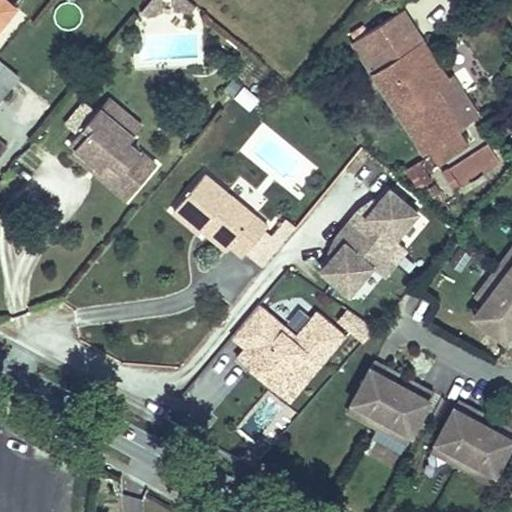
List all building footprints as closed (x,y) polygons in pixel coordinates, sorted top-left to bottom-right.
[(0,0),(0,28),(0,29),(21,3),(16,0),(0,0)] [(467,134),(440,90),(433,93),(421,75),(422,70),(438,61),(428,45),(425,44),(422,44),(398,59),(378,27),(358,40),(432,154),(467,134)] [(0,61),(0,109),(15,92),(24,82),(0,61)] [(433,93),(440,90),(451,83),(438,61),(422,70),(421,75),(433,93)] [(250,110),(260,98),(245,85),(234,97),(250,110)] [(101,108),(135,137),(145,127),(110,97),(101,107),(101,108)] [(100,172),(130,197),(158,164),(132,142),(135,137),(101,108),(73,141),(79,146),(104,168),(100,172)] [(487,139),(439,167),(453,191),(501,163),(487,139)] [(75,151),(100,172),(104,168),(79,146),(75,151)] [(428,169),(418,175),(428,191),(437,184),(428,169)] [(201,228),(207,223),(210,219),(235,240),(234,242),(247,253),(249,250),(268,228),(270,225),(208,172),(177,208),(201,228)] [(401,242),(424,214),(395,191),(384,204),(372,218),(364,212),(353,225),(401,265),(413,251),(401,242)] [(372,218),(384,204),(380,201),(364,212),(372,218)] [(210,219),(207,223),(231,244),(234,242),(235,240),(210,219)] [(287,244),(301,227),(292,219),(278,236),(287,244)] [(401,265),(353,225),(341,239),(349,245),(338,260),(326,273),(356,297),(379,269),(391,279),(401,265)] [(268,267),(287,244),(278,236),(268,228),(249,250),(268,267)] [(338,260),(349,245),(341,239),(333,256),(338,260)] [(511,255),(508,253),(495,270),(510,269),(511,265),(511,255)] [(505,353),(511,344),(511,336),(509,335),(511,331),(511,265),(510,269),(495,270),(468,306),(476,312),(490,322),(480,335),(505,353)] [(346,307),(337,321),(365,339),(374,324),(346,307)] [(305,398),(352,341),(322,316),(303,341),(300,345),(289,336),(289,330),(263,309),(236,343),(249,354),(262,364),(254,374),(280,395),(289,384),(305,398)] [(476,312),(467,325),(480,335),(490,322),(476,312)] [(303,341),(289,330),(289,336),(300,345),(303,341)] [(254,374),(262,364),(249,354),(241,364),(254,374)] [(368,375),(348,417),(358,422),(363,436),(385,447),(398,441),(409,446),(429,404),(413,397),(410,404),(399,399),(391,395),(380,389),(383,382),(368,375)] [(394,387),(383,382),(380,389),(391,395),(394,387)] [(296,409),(305,398),(289,384),(280,395),(296,409)] [(399,399),(410,404),(413,397),(402,391),(399,399)] [(454,410),(433,453),(444,457),(448,471),(471,482),(484,477),(494,482),(511,444),(511,438),(499,432),(496,439),(485,434),(476,430),(466,425),(469,418),(454,410)] [(358,422),(348,417),(343,426),(363,436),(358,422)] [(480,423),(469,418),(466,425),(476,430),(480,423)] [(496,439),(499,432),(488,427),(485,434),(496,439)] [(398,441),(385,447),(404,456),(409,446),(398,441)] [(444,457),(433,453),(429,462),(448,471),(444,457)] [(471,482),(490,491),(494,482),(484,477),(471,482)]
